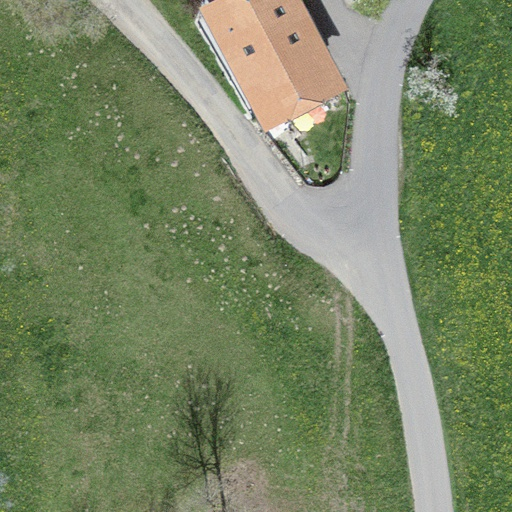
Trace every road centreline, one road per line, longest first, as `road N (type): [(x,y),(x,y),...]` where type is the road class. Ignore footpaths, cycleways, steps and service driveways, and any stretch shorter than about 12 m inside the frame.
road 1 (residential): [(115,0),(191,79),(276,198),(297,217),(375,251)]
road 2 (unclassified): [(433,511),(416,397),(375,251)]
road 3 (unclassified): [(375,251),(384,73),(413,0)]
